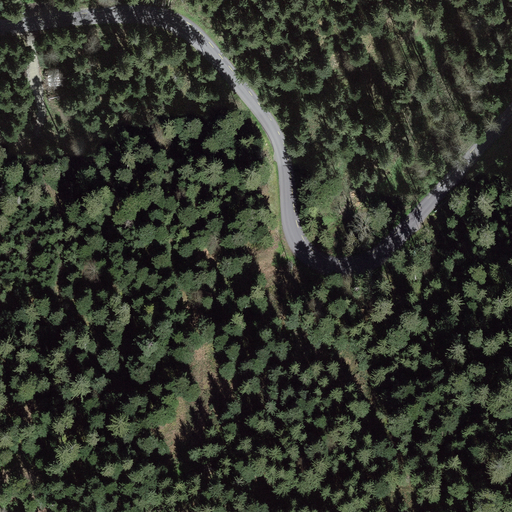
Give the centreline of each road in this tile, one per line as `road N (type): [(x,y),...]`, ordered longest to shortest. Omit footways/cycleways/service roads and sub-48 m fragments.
road 1 (unclassified): [(0,28),(130,15),(185,31),(260,107),(285,159),(292,235),(305,251),(331,258),(383,248),(511,107)]
road 2 (track): [(24,25),(41,123),(33,162),(65,238),(65,294),(79,352)]
